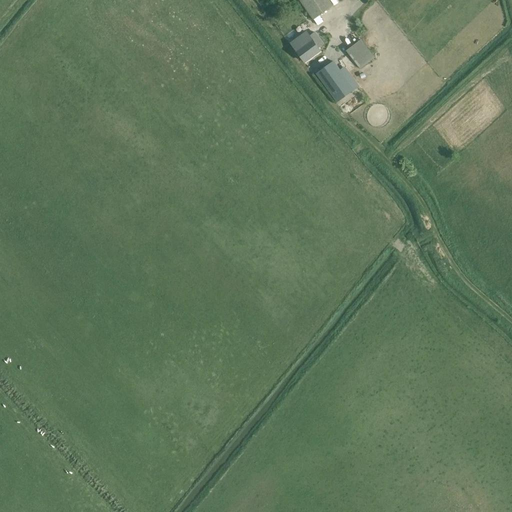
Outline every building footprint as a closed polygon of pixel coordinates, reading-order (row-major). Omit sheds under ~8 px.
[(329,0),(300,0),(313,19),(333,5),(329,0)] [(307,32),(291,44),(304,61),(320,49),(318,47),(323,44),(314,32),(310,35),(307,32)] [(361,39),(346,50),(360,69),(375,58),(361,39)] [(344,51),(338,56),(345,66),(352,61),(344,51)] [(316,73),(337,102),(354,90),(333,61),(316,73)] [(394,238),(388,245),(396,252),(402,245),(394,238)]
